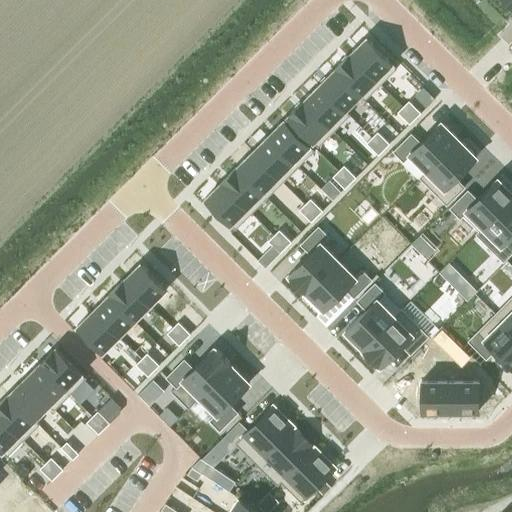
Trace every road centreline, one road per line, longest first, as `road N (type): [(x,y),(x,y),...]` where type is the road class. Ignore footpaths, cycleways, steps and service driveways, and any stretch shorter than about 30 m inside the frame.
road 1 (residential): [(139,189),(381,425),(492,435),(511,415)]
road 2 (residential): [(326,0),(139,189)]
road 3 (residential): [(139,189),(0,327)]
road 4 (residential): [(379,0),(511,134)]
